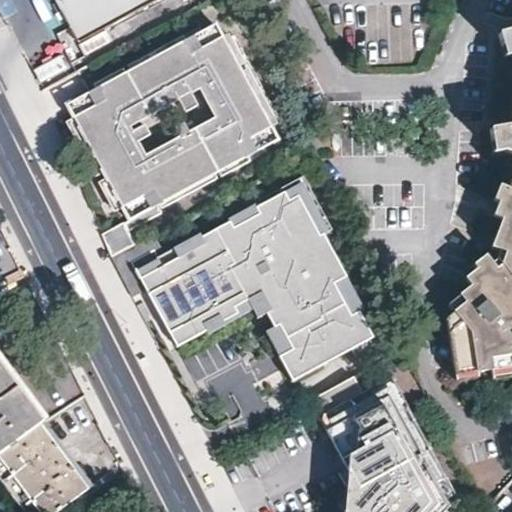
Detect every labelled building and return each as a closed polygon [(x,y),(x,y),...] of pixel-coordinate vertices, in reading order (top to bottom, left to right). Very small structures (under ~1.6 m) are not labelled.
[(158,0),(58,0),(81,42),(158,0)] [(216,25),(183,43),(132,70),(127,73),(103,86),(69,104),(79,124),(105,171),(108,178),(121,202),(130,220),(157,205),(278,140),(216,25)] [(511,30),(503,32),(506,58),(511,56),(511,129),(493,131),(497,157),(507,154),(511,156),(511,191),(511,195),(502,192),(497,205),(503,207),(498,221),(506,224),(496,250),(502,251),(500,262),(496,264),(490,257),(478,266),(481,270),(469,279),(475,286),(452,305),(458,312),(449,319),(461,382),(481,379),(481,373),(494,371),(496,381),(511,377),(511,353),(509,337),(504,333),(508,329),(511,333),(511,331),(511,30)] [(129,63),(132,70),(183,43),(180,36),(129,63)] [(99,79),(103,86),(127,73),(123,66),(99,79)] [(105,171),(79,124),(71,128),(81,146),(97,176),(105,171)] [(135,245),(113,257),(135,297),(148,289),(179,346),(254,306),(260,318),(269,313),(276,327),(267,331),(294,381),(354,349),(362,364),(380,354),(373,339),(375,338),(361,313),(366,310),(324,234),(332,229),(303,177),(166,251),(156,234),(135,245)] [(121,202),(108,178),(100,182),(106,194),(113,206),(121,202)] [(157,205),(130,220),(135,228),(162,213),(157,205)] [(104,234),(113,257),(135,245),(124,223),(104,234)] [(0,453),(39,426),(43,423),(0,365),(0,453)] [(457,511),(465,504),(394,375),(365,391),(356,375),(313,399),(333,436),(337,433),(349,455),(345,457),(350,468),(365,494),(348,511),(346,511),(457,511)] [(59,511),(89,490),(39,426),(0,453),(0,471),(30,511),(59,511)] [(349,455),(337,433),(333,436),(345,457),(349,455)] [(365,494),(350,468),(341,472),(348,485),(347,498),(341,504),(348,511),(365,494)]
